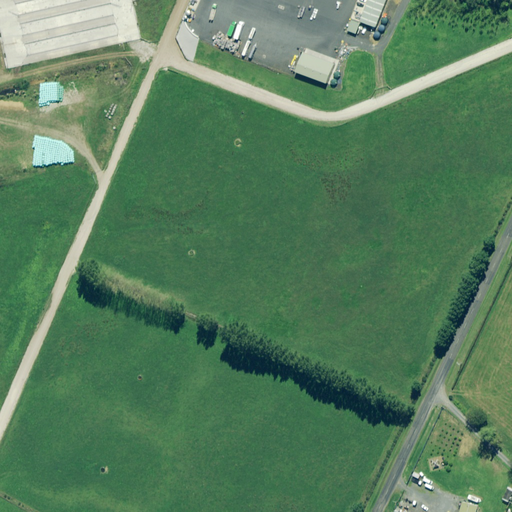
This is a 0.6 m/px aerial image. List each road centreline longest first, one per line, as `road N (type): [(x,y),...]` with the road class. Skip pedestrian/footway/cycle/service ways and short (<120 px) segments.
road 1 (track): [(0,422),(179,0)]
road 2 (track): [(511,48),(320,121),(154,58)]
road 3 (unclassified): [(375,511),(511,221)]
